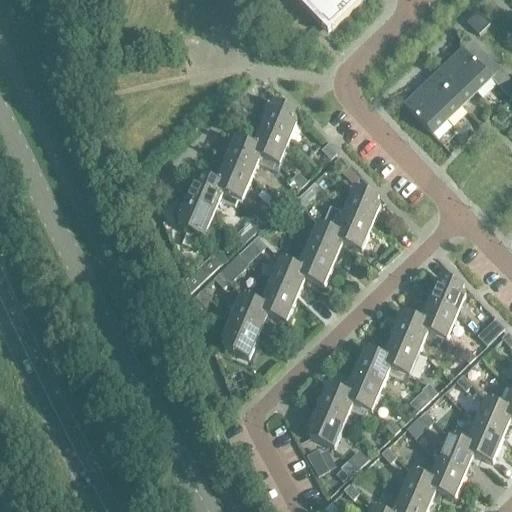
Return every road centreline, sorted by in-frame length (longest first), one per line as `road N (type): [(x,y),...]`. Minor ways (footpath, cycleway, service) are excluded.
road 1 (secondary): [(208,511),(0,112)]
road 2 (residential): [(295,511),(257,445),(253,418),(460,219)]
road 3 (residential): [(460,219),(334,81),(419,4)]
road 4 (motorway): [(97,511),(0,315)]
